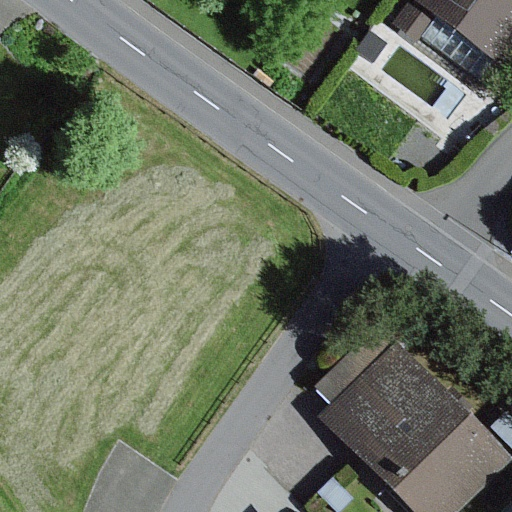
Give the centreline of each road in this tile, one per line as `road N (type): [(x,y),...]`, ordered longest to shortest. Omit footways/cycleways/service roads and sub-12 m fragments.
road 1 (tertiary): [(70,0),(379,225)]
road 2 (residential): [(379,225),(185,511)]
road 3 (residential): [(429,259),(511,156)]
